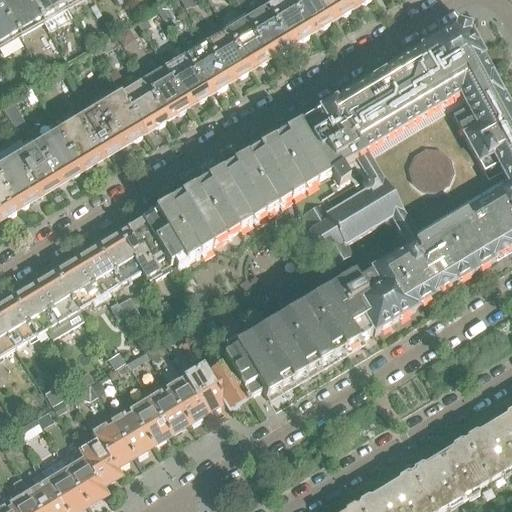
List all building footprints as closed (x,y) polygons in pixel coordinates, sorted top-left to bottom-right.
[(40,21),(30,3),(31,0),(0,0),(0,4),(2,8),(6,9),(8,13),(7,17),(18,34),(29,28),(40,21)] [(63,8),(58,0),(31,0),(30,3),(40,21),(63,8)] [(77,0),(58,0),(63,8),(77,0)] [(189,0),(177,0),(185,12),(193,7),(189,0)] [(245,7),(240,0),(233,0),(239,11),(245,7)] [(302,22),(298,21),(295,16),(296,11),(289,0),(273,0),(264,6),(275,24),(274,28),(277,33),(280,34),(291,50),(291,48),(295,46),(297,47),(298,45),(298,44),(302,45),(308,42),(309,38),(309,37),(312,38),(302,22)] [(332,25),(322,9),(319,9),(316,4),(316,0),(289,0),(296,11),(295,16),(298,21),(302,22),(312,38),(312,36),(316,34),(318,34),(318,32),(323,33),(329,29),(330,25),(332,25)] [(353,13),(345,0),(316,0),(316,4),(319,9),(322,9),(332,25),(333,23),(336,21),(338,22),(339,20),(343,21),(349,17),(350,13),(351,13),(353,13)] [(373,1),(372,0),(345,0),(353,13),(353,11),(357,9),(359,9),(359,7),(360,7),(364,8),(370,5),(371,0),(373,1)] [(0,45),(18,34),(7,17),(8,13),(6,9),(2,8),(0,4),(0,45)] [(291,50),(280,34),(277,33),(274,28),(275,24),(264,6),(244,18),(256,37),(255,40),(257,45),(261,46),(270,63),(271,60),(274,58),(276,59),(277,57),(281,58),(287,54),(288,50),(289,50),(291,50)] [(100,17),(95,8),(90,11),(95,20),(100,17)] [(175,25),(171,18),(172,17),(168,10),(159,15),(167,30),(175,25)] [(270,63),(261,46),(257,45),(255,40),(256,37),(244,18),(223,30),(234,48),(233,52),(236,57),(240,58),(250,75),(250,73),(254,71),(256,71),(256,69),(257,69),(261,70),(267,67),(268,62),(270,63)] [(250,75),(240,58),(236,57),(233,52),(234,48),(223,30),(202,42),(214,61),(213,65),(216,70),(219,71),(229,87),(230,85),(233,83),(235,84),(236,82),(236,81),(240,83),(246,79),(247,75),(248,75),(250,75)] [(134,43),(128,32),(116,39),(123,50),(134,43)] [(511,121),(480,62),(482,62),(468,37),(455,33),(424,52),(421,54),(422,55),(335,107),(334,105),(318,115),(320,118),(319,118),(319,117),(231,170),(261,219),(290,202),(309,234),(308,234),(305,237),(303,241),(302,246),(303,250),(306,254),(309,257),(314,259),(318,259),(323,257),(331,270),(351,259),(345,249),(383,226),(390,235),(394,232),(407,253),(356,284),(353,278),(342,285),(372,337),(373,339),(415,314),(414,313),(487,269),(511,253),(511,121)] [(229,87),(219,71),(216,70),(213,65),(214,61),(202,42),(182,55),(193,74),(192,77),(195,82),(198,82),(209,100),(209,98),(213,95),(215,96),(215,94),(216,94),(220,95),(226,91),(227,87),(229,87)] [(209,100),(198,82),(195,82),(192,77),(193,74),(182,55),(162,67),(173,86),(172,90),(174,94),(179,95),(188,112),(189,110),(192,108),(194,109),(195,107),(195,106),(199,107),(205,104),(206,100),(207,99),(209,100)] [(188,112),(179,95),(174,94),(172,90),(173,86),(162,67),(141,79),(152,98),(150,102),(153,107),(158,107),(168,125),(168,123),(172,120),(174,121),(174,119),(175,119),(179,120),(185,116),(186,112),(188,112)] [(120,83),(115,74),(107,78),(113,87),(120,83)] [(168,125),(158,107),(153,107),(150,102),(152,98),(141,79),(118,93),(144,139),(145,137),(151,133),(153,133),(154,131),(158,132),(164,128),(165,124),(166,124),(168,125)] [(144,139),(118,93),(115,94),(118,99),(95,112),(84,93),(78,97),(100,134),(97,136),(110,158),(130,145),(132,146),(132,144),(136,145),(141,143),(142,138),(144,139)] [(110,158),(97,136),(100,134),(78,97),(71,101),(82,120),(57,136),(81,176),(82,174),(86,175),(90,173),(92,169),(93,169),(94,167),(110,158)] [(81,176),(57,136),(36,149),(32,142),(29,144),(20,130),(14,134),(20,144),(37,171),(33,173),(47,195),(68,183),(69,183),(70,182),(74,183),(78,180),(79,176),(81,176)] [(47,195),(33,173),(37,171),(20,144),(0,155),(0,183),(19,214),(19,212),(24,213),(28,210),(29,206),(31,207),(31,205),(47,195)] [(261,219),(231,170),(204,186),(234,235),(261,219)] [(19,214),(0,183),(0,223),(5,221),(7,221),(7,219),(11,220),(15,218),(16,214),(19,214)] [(234,235),(204,186),(141,224),(141,225),(165,264),(167,269),(171,267),(174,271),(177,270),(174,265),(179,261),(182,266),(234,235)] [(165,264),(141,225),(140,226),(135,225),(129,229),(128,234),(119,239),(141,277),(145,283),(158,275),(155,270),(165,264)] [(141,277),(119,239),(118,239),(114,238),(107,242),(106,247),(97,252),(93,251),(88,253),(102,276),(98,279),(109,296),(141,277)] [(109,296),(98,279),(102,276),(88,253),(82,257),(81,262),(68,270),(63,268),(57,272),(56,277),(55,277),(78,315),(109,296)] [(78,315),(55,277),(54,278),(50,277),(43,280),(42,285),(29,293),(25,292),(19,295),(33,318),(35,317),(46,334),(78,315)] [(258,406),(372,337),(342,285),(234,349),(236,353),(229,357),(227,354),(225,355),(226,358),(223,361),(226,365),(232,376),(249,403),(254,400),(258,406)] [(46,334),(35,317),(33,318),(19,295),(14,298),(13,303),(4,308),(0,306),(0,329),(14,353),(46,334)] [(129,312),(121,299),(115,303),(117,307),(125,320),(126,323),(132,319),(128,312),(129,312)] [(226,346),(201,305),(193,309),(218,351),(226,346)] [(125,320),(117,307),(110,311),(118,324),(125,320)] [(209,339),(202,326),(194,331),(201,344),(209,339)] [(0,361),(14,353),(0,329),(0,361)] [(199,363),(188,345),(181,349),(192,367),(199,363)] [(61,359),(53,346),(48,349),(56,362),(61,359)] [(249,403),(232,376),(226,365),(206,376),(224,407),(227,412),(232,413),(249,403)] [(224,407),(206,376),(202,370),(185,381),(207,418),(224,407)] [(87,376),(77,382),(83,392),(93,386),(87,376)] [(207,418),(185,381),(166,392),(188,429),(207,418)] [(70,400),(60,383),(43,392),(54,410),(70,400)] [(98,385),(90,390),(97,401),(100,407),(103,405),(100,399),(104,396),(98,385)] [(83,394),(78,397),(83,404),(90,406),(97,401),(90,390),(83,394)] [(188,429),(166,392),(148,403),(171,440),(188,429)] [(171,440),(148,403),(130,414),(153,450),(171,440)] [(68,414),(63,406),(53,412),(57,420),(68,414)] [(153,450),(130,414),(112,425),(134,462),(153,450)] [(52,427),(46,417),(36,424),(42,434),(52,427)] [(489,487),(511,472),(511,418),(465,447),(489,487)] [(134,462),(112,425),(94,436),(92,437),(96,443),(115,473),(134,462)] [(115,473),(96,443),(78,454),(101,492),(120,481),(115,473)] [(430,511),(446,511),(489,487),(465,447),(411,479),(430,511)] [(101,492),(78,454),(77,454),(82,462),(65,473),(88,510),(106,500),(101,492)] [(85,511),(88,510),(65,473),(61,465),(51,471),(55,478),(47,484),(63,511),(85,511)] [(63,511),(47,484),(36,466),(32,469),(38,480),(32,483),(37,490),(28,495),(37,511),(63,511)] [(357,511),(430,511),(411,479),(358,511),(357,511)] [(37,511),(28,495),(20,483),(13,488),(20,500),(9,507),(12,511),(37,511)] [(12,511),(9,507),(0,490),(0,505),(3,510),(0,511),(12,511)]
